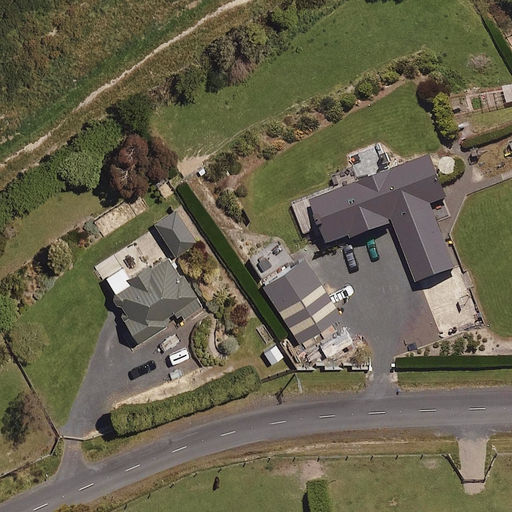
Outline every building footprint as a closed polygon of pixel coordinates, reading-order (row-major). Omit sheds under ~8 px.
[(338,190),(349,219),(354,232),(392,218),(416,281),(455,266),(430,203),(446,196),(430,154),(338,190)] [(195,242),(175,211),(156,223),(175,254),(195,242)] [(123,306),(117,310),(137,339),(177,312),(180,316),(200,303),(163,248),(125,274),(129,280),(113,291),(123,306)] [(279,307),(301,338),(339,311),(316,280),(279,307)] [(277,341),(261,350),(269,364),(285,355),(277,341)]
